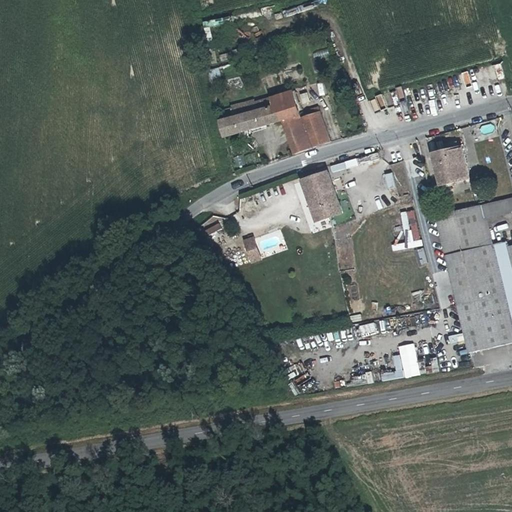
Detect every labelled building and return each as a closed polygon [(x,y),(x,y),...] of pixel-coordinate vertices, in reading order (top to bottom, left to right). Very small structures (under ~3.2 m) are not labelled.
[(242,28),(241,38),(250,39),(252,30),(242,28)] [(231,54),(221,55),(223,62),(232,60),(231,54)] [(503,63),(497,65),(501,79),(507,78),(503,63)] [(233,116),(221,119),(225,135),(284,118),(292,139),(296,153),(317,146),(332,141),(318,104),(306,107),(308,114),(302,115),(293,90),(255,101),(254,99),(230,106),(233,116)] [(483,136),(497,132),(495,123),(480,127),(483,136)] [(436,154),(444,186),(473,180),(466,147),(436,154)] [(364,164),(382,158),(380,152),(362,158),(364,164)] [(347,162),(333,166),(334,172),(349,169),(347,162)] [(404,163),(385,166),(387,173),(396,172),(398,186),(407,185),(404,163)] [(344,214),(330,173),(304,182),(319,223),(344,214)] [(396,173),(387,174),(389,189),(398,188),(396,173)] [(257,192),(240,196),(243,209),(261,205),(257,192)] [(494,247),(484,208),(438,219),(447,258),(472,356),(511,346),(511,247),(510,248),(509,243),(494,247)] [(245,240),(254,264),(265,260),(256,236),(245,240)] [(423,264),(429,263),(426,248),(420,249),(423,264)] [(350,316),(353,315),(355,323),(363,321),(360,307),(349,309),(350,316)] [(362,325),(364,337),(379,336),(378,323),(362,325)] [(384,375),(386,383),(423,373),(415,343),(400,347),(402,355),(394,357),(398,371),(384,375)] [(439,358),(433,359),(436,373),(442,371),(439,358)]
